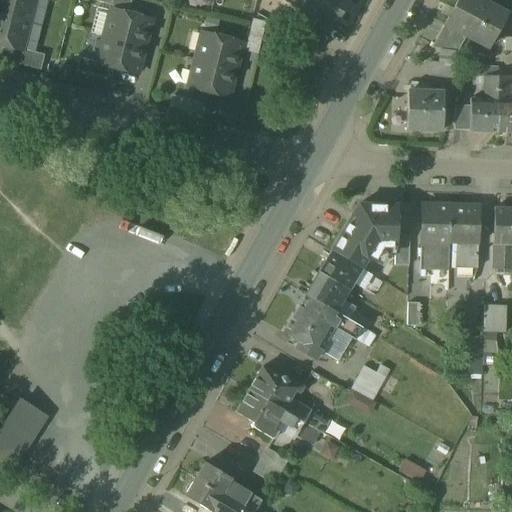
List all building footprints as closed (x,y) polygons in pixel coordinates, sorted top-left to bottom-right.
[(0,0),(0,15),(28,23),(33,0),(0,0)] [(131,0),(98,0),(98,2),(129,10),(131,0)] [(285,0),(284,2),(295,8),(296,7),(307,13),(307,14),(308,15),(317,19),(316,20),(318,20),(318,19),(333,27),(334,26),(347,0),(285,0)] [(507,14),(481,0),(458,0),(444,25),(466,38),(488,49),(507,14)] [(151,20),(111,10),(104,37),(144,47),(151,20)] [(28,23),(0,15),(0,44),(4,45),(21,50),(21,49),(28,23)] [(265,23),(253,20),(251,28),(263,31),(265,23)] [(466,38),(444,25),(432,49),(458,52),(466,38)] [(327,38),(306,26),(300,38),(321,49),(327,38)] [(263,31),(251,28),(245,51),(258,54),(263,31)] [(69,29),(64,50),(81,53),(86,32),(69,29)] [(242,43),(202,33),(195,60),(235,70),(242,43)] [(144,47),(104,37),(98,62),(97,64),(115,68),(137,74),(144,47)] [(45,55),(21,49),(21,50),(4,45),(0,59),(0,60),(41,70),(45,55)] [(98,62),(80,58),(77,71),(112,80),(115,68),(97,64),(98,62)] [(235,70),(195,60),(189,87),(228,97),(235,70)] [(453,66),(428,62),(426,77),(451,80),(453,66)] [(497,67),(477,66),(477,77),(484,77),(484,76),(497,76),(497,72),(497,67)] [(488,99),(470,98),(470,106),(469,131),(495,132),(497,76),(484,76),(484,77),(484,90),(488,99)] [(505,76),(497,76),(495,132),(511,132),(511,99),(507,99),(510,91),(510,76),(505,76)] [(444,92),(410,91),(408,128),(443,129),(444,92)] [(173,96),(170,108),(178,110),(181,98),(173,96)] [(203,103),(181,98),(178,110),(200,115),(203,103)] [(470,106),(453,105),(453,131),(469,131),(470,106)] [(397,205),(359,204),(330,251),(361,269),(368,259),(374,263),(383,249),(395,249),(397,205)] [(451,206),(422,205),(421,264),(449,265),(450,243),(451,206)] [(479,206),(451,206),(450,243),(456,243),(456,265),(478,266),(479,206)] [(511,207),(495,207),(493,266),(511,267),(511,207)] [(361,269),(330,251),(318,271),(348,289),(361,269)] [(348,289),(318,271),(304,294),(334,312),(348,289)] [(334,312),(304,294),(283,331),(288,334),(284,342),(314,359),(333,327),(340,315),(334,312)] [(420,302),(409,301),(408,324),(420,324),(420,302)] [(506,306),(485,305),(484,331),(497,331),(506,331),(506,306)] [(362,329),(340,315),(333,327),(355,340),(362,329)] [(375,336),(362,328),(362,329),(355,340),(368,348),(375,336)] [(497,331),(484,331),(484,339),(497,339),(497,331)] [(288,374),(271,364),(268,370),(261,366),(248,389),(304,421),(311,410),(290,398),(295,390),(300,393),(303,388),(288,379),(288,374)] [(388,368),(379,364),(375,371),(384,376),(388,368)] [(375,371),(363,365),(350,387),(371,399),(384,376),(375,371)] [(304,421),(248,389),(235,412),(241,415),(237,423),(252,431),(257,431),(272,439),(275,433),(271,431),(276,422),(297,434),(304,421)] [(0,466),(8,472),(44,415),(13,395),(0,416),(0,466)] [(326,419),(311,410),(304,421),(320,430),(326,419)] [(310,447),(331,458),(338,445),(317,434),(310,447)] [(285,459),(264,448),(258,458),(279,470),(285,459)] [(279,470),(258,458),(251,472),(272,483),(279,470)] [(404,459),(397,470),(419,483),(425,470),(404,459)] [(230,478),(205,462),(195,478),(249,511),(252,511),(255,508),(260,500),(228,480),(230,478)] [(478,467),(476,484),(494,487),(496,469),(478,467)] [(249,511),(195,478),(185,495),(209,510),(211,508),(217,511),(249,511)]
